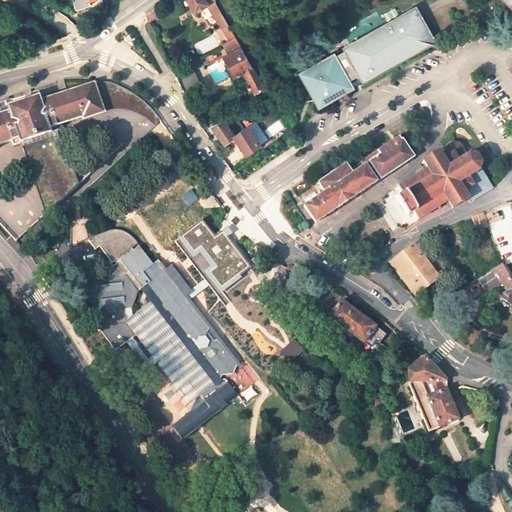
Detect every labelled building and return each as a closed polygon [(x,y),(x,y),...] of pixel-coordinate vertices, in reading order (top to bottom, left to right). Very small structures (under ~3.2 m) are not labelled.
[(215,0),(186,0),(195,13),(203,8),(212,24),(218,21),(222,28),(224,27),(229,25),(223,13),(215,0)] [(511,0),(501,0),(511,9),(511,0)] [(151,24),(166,14),(161,6),(147,16),(151,24)] [(402,46),(387,67),(381,71),(374,73),(369,73),(365,72),(362,76),(361,77),(364,81),(435,41),(416,7),(340,49),(341,52),(415,11),(425,28),(423,31),(418,39),(413,42),(406,44),(402,46)] [(304,72),(317,96),(317,100),(319,100),(326,100),(335,97),(341,90),(344,84),(349,83),(350,83),(354,82),(356,81),(360,78),(361,77),(362,76),(365,72),(369,73),(374,73),(381,71),(387,67),(402,46),(406,44),(413,42),(418,39),(423,31),(425,28),(415,11),(341,52),(340,49),(337,43),(324,50),(327,56),(328,59),(304,72)] [(236,37),(229,25),(224,27),(231,40),(236,37)] [(242,48),(236,37),(231,40),(224,44),(229,54),(242,48)] [(224,57),(234,78),(244,73),(255,94),(264,88),(242,48),(224,57)] [(300,72),(319,106),(353,87),(350,83),(349,83),(344,84),(341,90),(335,97),(326,100),(319,100),(317,100),(317,96),(304,72),(328,59),(327,56),(300,72)] [(58,125),(83,116),(84,119),(105,112),(104,112),(100,97),(117,95),(125,95),(141,98),(137,95),(133,92),(126,88),(122,86),(118,84),(112,83),(105,82),(101,82),(98,83),(95,83),(50,99),(46,87),(0,102),(0,106),(2,115),(0,115),(0,145),(13,141),(14,146),(59,130),(58,125)] [(117,95),(100,97),(104,112),(115,110),(123,110),(133,112),(143,115),(150,119),(156,124),(162,121),(158,115),(155,111),(151,107),(146,102),(141,98),(125,95),(117,95)] [(223,120),(212,128),(224,145),(235,138),(234,136),(223,120)] [(255,122),(247,127),(260,146),(268,141),(255,122)] [(260,146),(247,127),(234,136),(235,138),(246,155),(260,146)] [(305,206),(316,223),(376,182),(376,181),(381,177),(382,178),(414,156),(403,141),(407,138),(404,134),(351,169),(347,163),(319,182),(325,192),(305,206)] [(55,138),(23,149),(47,216),(79,187),(73,167),(65,169),(55,138)] [(408,216),(413,213),(418,220),(448,201),(453,208),(468,199),(469,200),(491,187),(480,168),(483,162),(478,154),(471,153),(467,155),(459,144),(455,142),(442,151),(442,150),(423,162),(428,169),(398,188),(402,195),(397,198),(408,216)] [(198,199),(192,191),(179,201),(185,208),(198,199)] [(210,218),(224,222),(227,209),(213,206),(210,218)] [(473,218),(478,230),(489,226),(485,213),(473,218)] [(216,237),(203,220),(180,238),(194,256),(200,251),(214,269),(208,274),(222,291),(224,289),(252,268),(229,237),(223,231),(216,237)] [(223,231),(229,237),(234,233),(228,227),(223,231)] [(155,339),(153,344),(157,349),(162,349),(160,354),(167,363),(180,362),(183,366),(180,371),(190,385),(194,390),(196,390),(204,401),(194,417),(176,430),(186,445),(236,408),(216,382),(220,381),(222,376),(234,374),(237,364),(189,299),(185,293),(189,284),(171,261),(167,272),(164,280),(155,277),(156,273),(150,265),(137,249),(132,253),(130,251),(136,246),(127,236),(121,232),(117,231),(114,231),(111,232),(88,240),(96,250),(101,247),(113,263),(116,262),(117,264),(104,274),(105,280),(94,282),(87,299),(97,312),(100,326),(98,326),(98,327),(99,327),(116,350),(137,336),(139,334),(131,323),(130,317),(129,309),(131,309),(138,292),(146,286),(155,298),(159,303),(157,309),(153,309),(150,315),(160,329),(158,334),(161,340),(155,339)] [(194,256),(180,238),(176,241),(205,278),(185,293),(189,299),(209,284),(226,306),(230,303),(222,291),(208,274),(194,256)] [(429,264),(435,260),(421,242),(414,245),(429,264)] [(261,252),(264,248),(256,243),(253,247),(261,252)] [(391,264),(416,295),(439,277),(429,264),(414,245),(414,244),(391,263),(391,264)] [(150,265),(156,273),(155,277),(164,280),(167,272),(164,272),(155,261),(150,265)] [(511,308),(511,310),(511,311),(511,278),(503,264),(489,271),(479,279),(488,292),(503,283),(508,290),(503,294),(511,299),(511,308)] [(255,271),(252,268),(224,289),(227,293),(255,271)] [(194,390),(190,385),(180,371),(183,366),(180,362),(167,363),(160,354),(162,349),(157,349),(153,344),(155,339),(161,340),(158,334),(160,329),(150,315),(153,309),(157,309),(159,303),(155,298),(130,317),(131,323),(139,334),(137,336),(190,411),(204,401),(196,390),(194,390)] [(383,332),(342,302),(335,310),(324,302),(315,315),(327,324),(332,319),(367,345),(363,350),(375,359),(377,357),(382,361),(393,346),(382,337),(384,334),(383,332)] [(430,431),(459,419),(446,390),(438,393),(434,381),(447,381),(425,356),(409,370),(410,385),(430,431)]
